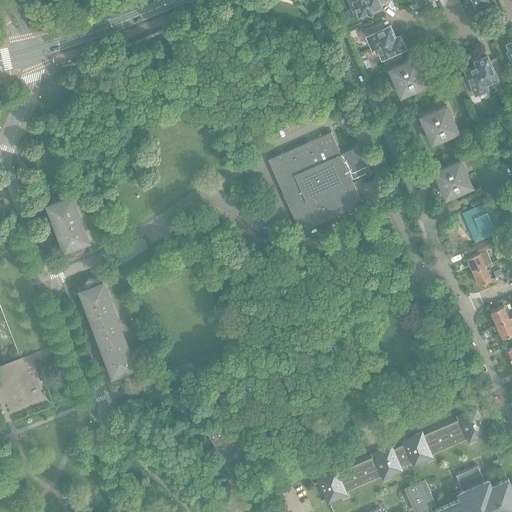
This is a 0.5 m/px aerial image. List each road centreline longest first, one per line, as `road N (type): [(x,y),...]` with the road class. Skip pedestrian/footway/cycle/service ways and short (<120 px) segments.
road 1 (residential): [(217,511),(415,404),(432,368),(436,318),(422,273)]
road 2 (residential): [(98,400),(422,273)]
road 3 (residential): [(53,276),(106,255),(253,156),(351,112)]
road 4 (residential): [(426,220),(327,0)]
road 5 (residential): [(422,273),(351,112)]
road 6 (secondary): [(25,54),(175,0)]
road 7 (residential): [(203,511),(122,441),(98,400)]
road 8 (residential): [(98,400),(53,295),(53,276)]
road 9 (residential): [(53,276),(0,159)]
road 10 (residential): [(511,17),(485,36),(443,31),(394,11)]
road 11 (residential): [(511,417),(463,306)]
